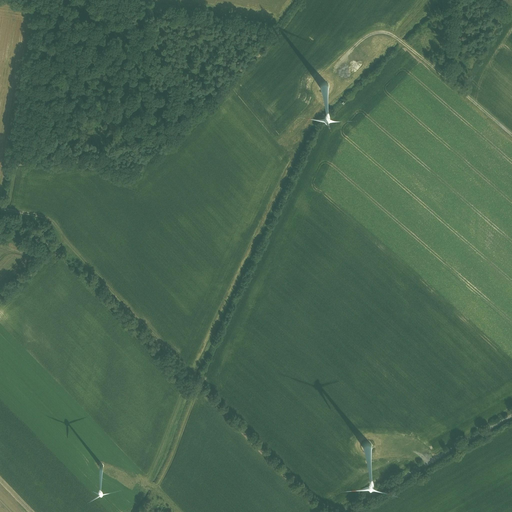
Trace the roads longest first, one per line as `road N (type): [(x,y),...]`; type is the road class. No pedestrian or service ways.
road 1 (track): [(0,206),(56,221),(321,511)]
road 2 (track): [(334,72),(363,39),(379,32),(397,38),(511,139)]
road 3 (track): [(511,416),(345,511)]
